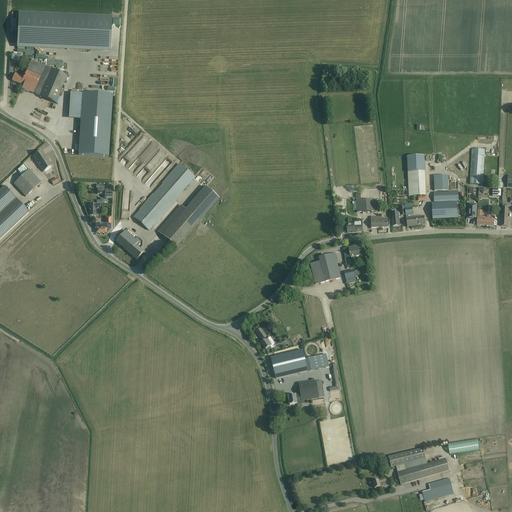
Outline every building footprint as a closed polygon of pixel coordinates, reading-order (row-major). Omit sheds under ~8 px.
[(110,47),(111,17),(18,13),(17,43),(110,47)] [(11,59),(17,62),(20,56),(13,54),(11,59)] [(23,86),(22,89),(33,94),(35,94),(40,96),(40,97),(45,99),(50,101),(55,104),(57,99),(67,77),(45,67),(31,61),(24,78),(23,79),(26,80),(23,86)] [(24,78),(15,74),(14,76),(12,81),(23,86),(26,80),(23,79),(24,78)] [(70,93),(69,119),(81,120),(78,156),(108,158),(112,96),(70,93)] [(155,137),(149,132),(145,137),(150,141),(155,137)] [(470,185),(483,185),(484,151),(472,150),(470,185)] [(41,151),(33,157),(44,172),(52,166),(41,151)] [(426,196),(425,172),(424,156),(407,157),(408,197),(426,196)] [(140,210),(133,218),(149,231),(175,201),(174,199),(193,176),(180,164),(179,164),(162,184),(163,184),(153,195),(153,194),(139,210),(140,210)] [(34,170),(41,179),(43,177),(36,168),(34,170)] [(29,170),(25,173),(14,184),(26,197),(41,183),(29,170)] [(448,191),(448,175),(434,176),(434,191),(448,191)] [(104,190),(104,186),(97,185),(96,189),(98,190),(97,195),(105,195),(105,198),(112,199),(113,191),(109,190),(106,190),(104,190)] [(0,239),(28,212),(13,197),(4,187),(0,190),(0,239)] [(459,201),(458,192),(434,193),(434,202),(459,201)] [(377,212),(377,207),(376,199),(361,201),(361,194),(356,195),(357,213),(377,212)] [(35,207),(52,198),(51,195),(47,197),(46,196),(33,203),(35,207)] [(457,203),(432,204),(433,220),(458,219),(457,203)] [(90,216),(95,217),(95,210),(100,210),(100,204),(95,204),(88,204),(88,210),(90,210),(90,216)] [(471,218),(476,219),(477,205),(469,204),(468,214),(467,214),(467,219),(471,219),(471,218)] [(181,205),(157,232),(162,236),(174,246),(176,248),(199,223),(199,222),(185,209),(181,205)] [(393,227),(400,226),(398,213),(391,214),(393,227)] [(407,227),(426,225),(425,216),(406,219),(407,227)] [(105,224),(95,224),(95,229),(96,229),(96,234),(106,234),(107,233),(111,230),(111,224),(111,217),(105,217),(105,224)] [(388,219),(380,219),(380,217),(371,217),(371,220),(371,228),(388,228),(388,219)] [(481,217),(477,217),(477,221),(477,225),(494,226),(497,226),(497,222),(494,222),(494,221),(492,221),(492,218),(481,217)] [(348,233),(363,232),(362,226),(355,227),(355,225),(347,225),(348,233)] [(126,231),(116,242),(137,260),(144,252),(136,245),(138,242),(126,231)] [(350,257),(350,258),(363,256),(362,246),(343,249),(345,259),(345,258),(345,257),(350,257)] [(341,278),(335,254),(319,258),(320,262),(310,264),(316,285),(341,278)] [(354,271),(344,273),(346,279),(355,277),(354,271)] [(318,298),(317,295),(316,290),(304,293),(311,326),(326,322),(320,297),(318,298)] [(261,329),(256,332),(262,340),(267,337),(264,333),(261,329)] [(270,347),(272,345),(275,344),(270,337),(266,340),(261,343),(268,352),(272,349),(270,347)] [(303,350),(271,358),(276,379),(308,371),(306,360),(303,350)] [(329,367),(326,355),(306,360),(308,371),(308,372),(329,367)] [(299,388),(298,388),(298,392),(300,391),(301,397),(302,402),(305,401),(319,399),(319,398),(325,397),(322,381),(316,382),(316,381),(304,383),(299,384),(299,388)] [(301,397),(296,397),(296,395),(295,395),(294,396),(293,396),(289,396),(290,405),(297,404),(297,405),(302,404),(302,402),(301,397)] [(477,439),(448,444),(449,454),(479,450),(477,439)] [(404,465),(426,459),(423,449),(388,457),(391,468),(396,467),(397,473),(406,471),(404,465)] [(466,466),(486,463),(485,457),(481,458),(482,461),(465,464),(466,466)] [(401,485),(449,471),(446,459),(406,471),(397,473),(401,485)] [(386,478),(378,481),(373,482),(375,489),(381,487),(380,484),(387,482),(386,478)] [(430,491),(422,493),(425,503),(454,495),(451,485),(450,479),(429,485),(430,491)]
